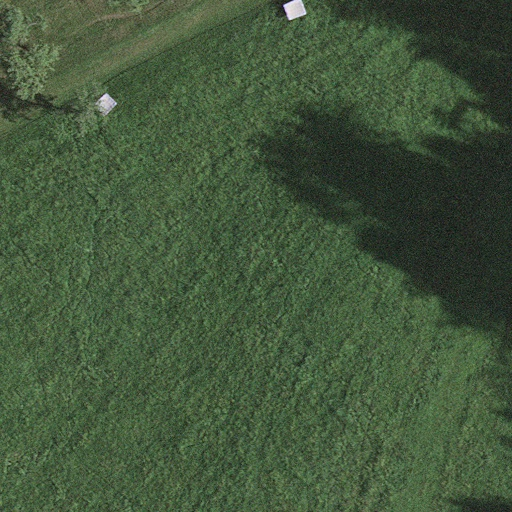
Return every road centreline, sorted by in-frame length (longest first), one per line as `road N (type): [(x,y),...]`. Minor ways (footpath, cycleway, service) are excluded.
road 1 (track): [(511,228),(414,511)]
road 2 (track): [(0,119),(240,0)]
